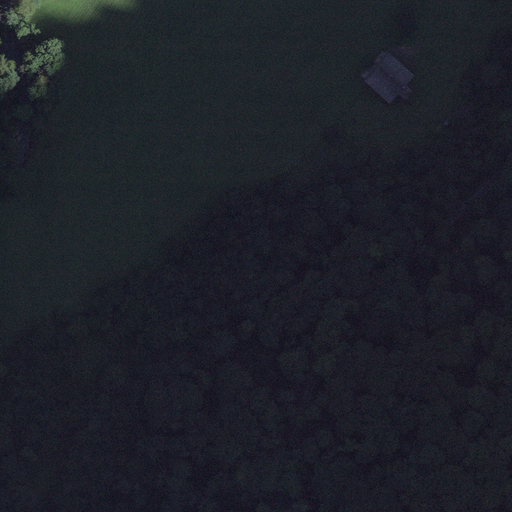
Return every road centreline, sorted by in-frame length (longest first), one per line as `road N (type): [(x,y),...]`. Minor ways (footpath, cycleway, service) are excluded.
road 1 (track): [(283,511),(317,376),(379,289),(511,162)]
road 2 (track): [(423,112),(444,87),(464,36),(447,0)]
